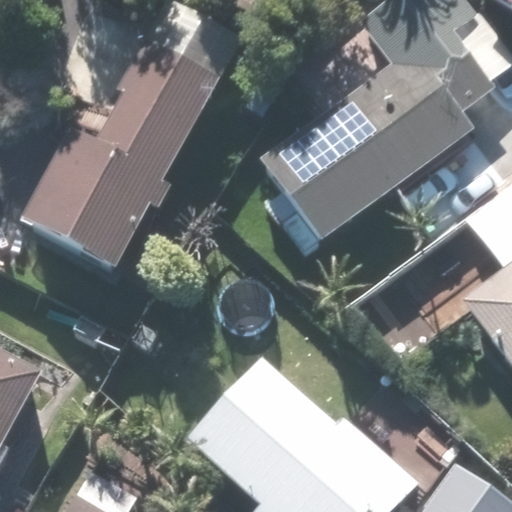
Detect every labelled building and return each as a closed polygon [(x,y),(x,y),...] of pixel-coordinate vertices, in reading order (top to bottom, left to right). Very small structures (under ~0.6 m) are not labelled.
[(453,0),(400,0),(391,6),(372,21),(353,35),(385,78),(253,176),(316,260),(471,146),(458,128),(492,103),(451,47),(475,29),(453,0)] [(511,0),(461,0),(511,30),(511,0)] [(91,162),(65,148),(15,241),(68,270),(110,292),(216,95),(147,58),(146,60),(138,56),(110,107),(118,112),(91,162)] [(511,268),(455,312),(511,386),(511,268)] [(178,453),(242,511),(405,511),(416,501),(338,430),(332,437),(257,368),(178,453)] [(0,372),(0,460),(37,393),(0,372)] [(506,511),(449,473),(422,511),(506,511)]
